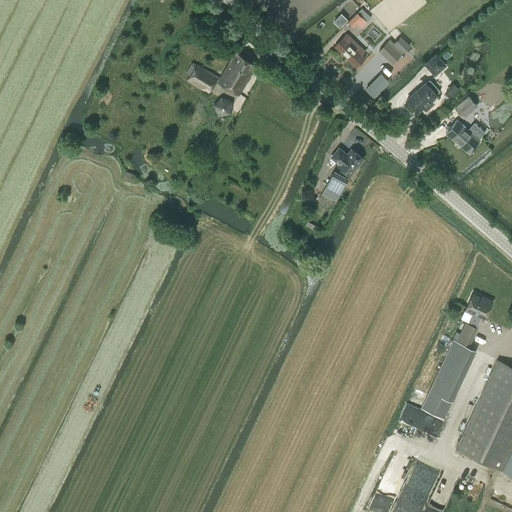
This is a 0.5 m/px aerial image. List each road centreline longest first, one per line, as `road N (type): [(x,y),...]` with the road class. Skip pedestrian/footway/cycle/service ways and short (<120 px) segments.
road 1 (tertiary): [(511,250),(226,0)]
road 2 (track): [(511,491),(444,449),(386,447),(356,511)]
road 3 (track): [(511,341),(495,333),(444,449)]
